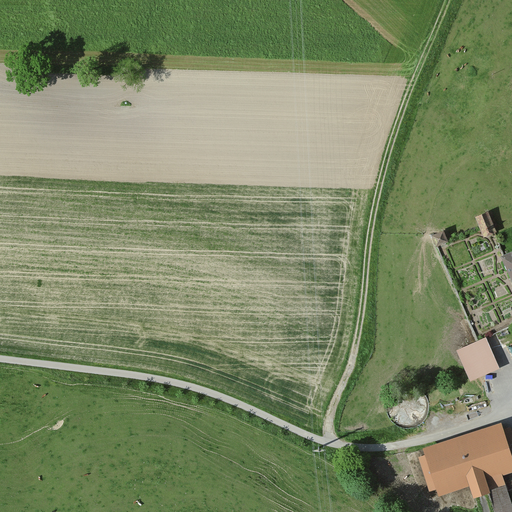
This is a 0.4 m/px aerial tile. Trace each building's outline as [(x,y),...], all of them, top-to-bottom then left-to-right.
[(475,219),(483,236),(495,230),(487,213),(475,219)] [(431,236),(435,248),(448,243),(443,231),(431,236)] [(511,251),(500,256),(511,282),(511,251)] [(496,369),(483,340),(457,351),(466,370),(473,366),(478,377),(496,369)] [(393,423),(399,428),(407,430),(415,429),(423,425),(428,418),(429,410),(428,401),(423,395),(415,390),(407,389),(399,392),(393,396),(389,403),(388,410),(389,417),(393,423)] [(433,450),(419,455),(431,491),(444,487),(446,493),(468,486),(471,497),(489,491),(485,481),(501,475),(499,471),(511,467),(511,436),(508,426),(487,433),(485,428),(431,446),(433,450)]
